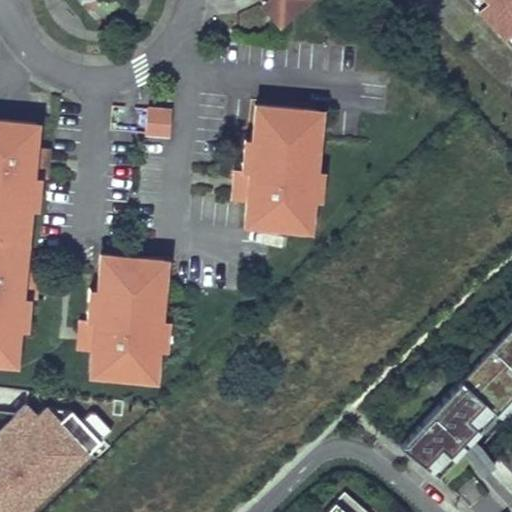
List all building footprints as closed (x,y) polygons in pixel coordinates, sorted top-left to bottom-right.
[(261,0),(259,3),(265,9),(269,5),(264,0),(261,0)] [(264,0),(269,5),(283,21),(305,0),(264,0)] [(511,0),(470,0),(511,44),(511,0)] [(279,24),(283,21),(269,5),(265,9),(279,24)] [(312,108),(254,103),(251,138),(248,170),(240,169),(235,169),(234,179),(240,179),(239,191),(233,190),(232,199),(245,201),(243,224),(301,229),(303,199),(311,200),(319,200),(322,169),(314,169),(317,139),(309,138),(312,108)] [(171,110),(146,108),(144,132),(169,135),(171,110)] [(309,138),(317,139),(319,109),(312,108),(309,138)] [(0,362),(14,364),(17,329),(20,297),(28,297),(34,298),(35,288),(29,288),(30,276),(36,277),(37,267),(23,266),(25,243),(28,208),(31,176),(39,176),(45,177),(46,167),(40,167),(41,155),(47,156),(47,146),(34,145),(36,122),(0,118),(0,362)] [(251,138),(243,137),(240,169),(248,170),(251,138)] [(39,176),(31,176),(28,208),(36,209),(39,176)] [(311,200),(303,199),(301,229),(308,230),(311,200)] [(86,319),(80,318),(79,328),(85,328),(84,340),(78,339),(77,349),(91,350),(89,374),(146,378),(149,348),(157,349),(159,318),(162,288),(154,288),(157,258),(100,253),(97,287),(94,320),(86,319)] [(154,288),(162,288),(165,259),(157,258),(154,288)] [(86,319),(94,320),(97,287),(89,287),(86,319)] [(28,297),(20,297),(17,329),(25,330),(28,297)] [(167,319),(159,318),(157,349),(164,350),(167,319)] [(511,321),(399,444),(443,480),(467,455),(479,471),(492,462),(478,443),(511,406),(511,321)] [(154,379),(157,349),(149,348),(146,378),(154,379)] [(0,511),(37,511),(96,459),(34,400),(0,431),(0,511)] [(371,511),(343,487),(321,511),(371,511)]
